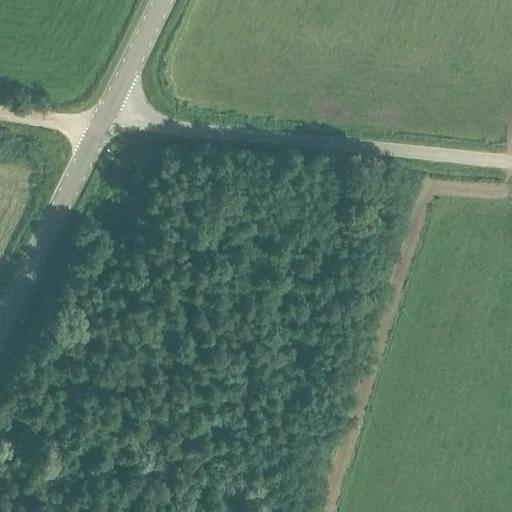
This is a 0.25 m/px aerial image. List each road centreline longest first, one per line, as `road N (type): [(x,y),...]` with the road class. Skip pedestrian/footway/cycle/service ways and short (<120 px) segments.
road 1 (unclassified): [(511,161),(150,126),(101,133)]
road 2 (tertiary): [(0,340),(101,133)]
road 3 (tertiary): [(101,133),(167,0)]
